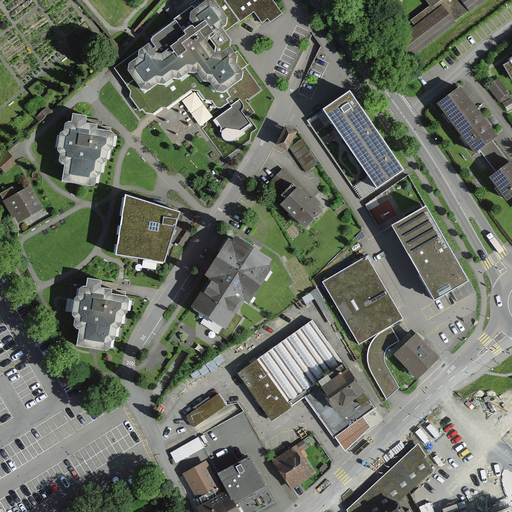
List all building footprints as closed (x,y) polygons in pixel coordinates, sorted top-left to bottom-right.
[(230,0),(221,7),(214,0),(210,0),(136,57),(139,62),(123,74),(131,84),(124,89),(150,123),(190,91),(211,118),(224,108),(229,115),(214,126),(231,148),(253,131),(247,123),(255,116),(246,105),(258,96),(216,41),(249,16),(258,27),(265,23),(267,26),(276,18),(264,2),(259,6),(253,0),(248,0),(246,2),(245,0),(230,0)] [(489,0),(426,0),(431,6),(397,32),(414,56),(489,0)] [(511,93),(502,80),(491,88),(501,102),(511,94),(511,93)] [(464,89),(442,106),(478,154),(501,138),(464,89)] [(470,95),(478,106),(483,102),(475,91),(470,95)] [(348,96),(320,115),(374,193),(402,174),(348,96)] [(88,117),(74,114),(72,127),(61,126),(56,162),(67,163),(64,181),(94,186),(95,174),(100,175),(102,161),(107,162),(109,147),(114,148),(116,133),(104,131),(96,130),(97,125),(87,124),(88,117)] [(299,134),(288,129),(280,146),(291,151),(299,134)] [(19,161),(9,152),(0,162),(0,168),(7,175),(19,161)] [(511,165),(495,180),(511,200),(511,165)] [(332,209),(284,172),(274,184),(291,197),(284,205),(315,230),(332,209)] [(49,208),(37,188),(22,197),(16,188),(4,196),(22,225),(49,208)] [(183,212),(130,195),(119,255),(167,265),(183,212)] [(371,209),(380,227),(390,223),(388,219),(396,215),(389,201),(371,209)] [(426,214),(391,233),(434,310),(469,290),(426,214)] [(272,267),(234,241),(190,308),(229,333),(272,267)] [(368,259),(325,285),(359,347),(376,338),(404,321),(368,259)] [(105,282),(91,280),(89,293),(78,291),(73,327),(84,329),(81,347),(111,351),(112,339),(117,340),(119,326),(124,327),(126,313),(130,314),(133,298),(121,296),(113,295),(114,290),(104,289),(105,282)] [(316,319),(238,371),(271,421),(307,397),(342,449),(373,429),(364,416),(375,409),(316,319)] [(400,390),(385,360),(385,355),(387,351),(389,348),(400,343),(392,329),(376,338),(372,344),(369,350),(368,356),(368,361),(369,369),(388,402),(400,390)] [(393,353),(417,378),(440,357),(416,331),(393,353)] [(200,434),(233,412),(220,392),(187,414),(200,434)] [(176,462),(205,448),(200,437),(170,452),(176,462)] [(317,474),(302,450),(309,446),(305,441),(273,460),(291,489),(317,474)] [(434,467),(419,443),(347,510),(348,511),(406,511),(399,501),(434,467)] [(232,452),(214,463),(244,511),(258,511),(281,498),(262,466),(255,456),(240,465),(232,452)] [(223,485),(210,464),(188,476),(201,498),(223,485)] [(243,511),(231,492),(204,509),(205,511),(243,511)]
